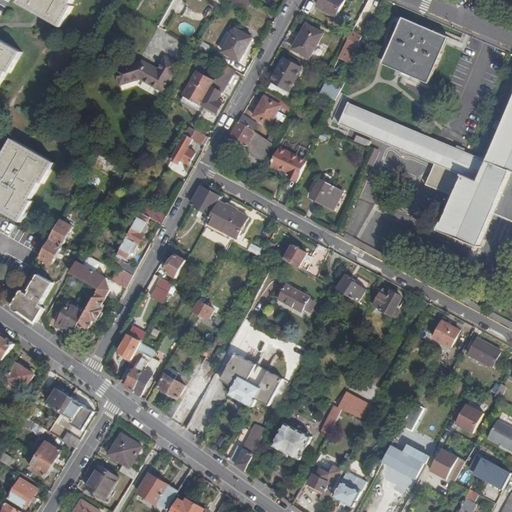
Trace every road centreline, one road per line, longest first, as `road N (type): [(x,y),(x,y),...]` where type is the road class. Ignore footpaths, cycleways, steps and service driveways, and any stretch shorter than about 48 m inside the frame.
road 1 (residential): [(511,338),(199,173)]
road 2 (residential): [(199,173),(86,378)]
road 3 (residential): [(294,0),(199,173)]
road 4 (tertiary): [(117,400),(274,511)]
road 5 (residential): [(48,511),(117,400)]
